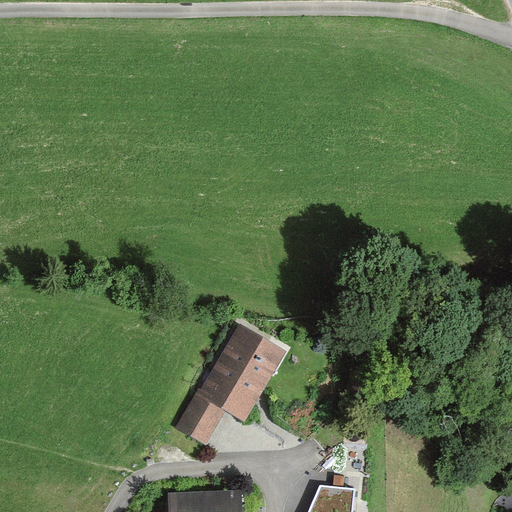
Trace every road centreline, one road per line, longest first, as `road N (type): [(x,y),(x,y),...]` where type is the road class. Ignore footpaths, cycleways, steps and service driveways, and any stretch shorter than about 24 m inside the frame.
road 1 (residential): [(511,43),(391,11),(0,16)]
road 2 (residential): [(271,511),(272,479),(256,465),(134,481),(117,511)]
